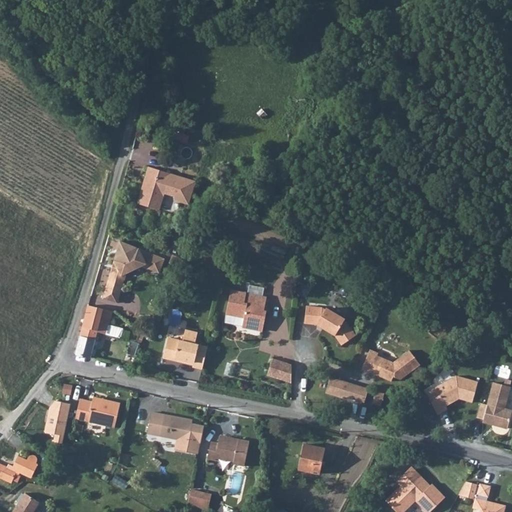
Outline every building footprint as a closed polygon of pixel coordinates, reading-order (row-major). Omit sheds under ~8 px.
[(148,167),(136,203),(160,210),(165,193),(175,196),(174,199),(188,204),(194,185),(188,183),(188,180),(171,175),(171,174),(148,167)] [(141,253),(138,249),(114,260),(116,265),(114,270),(110,273),(102,299),(117,303),(124,280),(126,276),(125,274),(142,265),(143,267),(147,269),(148,268),(159,273),(165,259),(151,253),(146,255),(141,253)] [(231,291),(225,317),(243,321),(241,330),(262,335),(267,315),(262,314),(263,310),(264,311),(267,300),(231,291)] [(88,305),(82,328),(96,332),(106,335),(108,326),(112,311),(88,304),(88,305)] [(305,309),(303,326),(315,328),(316,326),(319,328),(318,330),(333,338),(340,348),(353,338),(344,326),(341,324),(342,322),(324,311),(323,313),(320,311),(305,309)] [(108,326),(106,335),(119,338),(122,329),(108,326)] [(82,328),(75,354),(90,358),(96,332),(82,328)] [(191,368),(201,371),(206,349),(193,346),(196,335),(184,332),(181,343),(177,343),(175,351),(164,349),(162,359),(192,366),(191,368)] [(511,348),(511,336),(503,345),(510,351),(511,348)] [(126,354),(133,356),(138,344),(130,342),(126,354)] [(368,351),(360,372),(368,375),(369,372),(374,374),(373,376),(390,382),(392,378),(399,381),(418,366),(407,351),(392,364),(375,357),(377,354),(368,351)] [(289,369),(290,368),(271,361),(265,378),(289,386),(289,369)] [(478,384),(456,379),(429,395),(434,403),(439,400),(445,410),(456,404),(455,401),(459,400),(460,401),(473,405),(478,384)] [(362,406),(366,392),(328,380),(323,396),(339,401),(339,399),(362,406)] [(493,384),(488,406),(484,421),(484,423),(492,426),(496,424),(498,425),(498,427),(508,429),(511,412),(511,411),(504,410),(510,388),(493,384)] [(382,397),(374,394),(370,407),(378,410),(382,397)] [(81,399),(76,419),(115,428),(121,404),(111,402),(110,404),(94,400),(94,402),(81,399)] [(481,405),(477,419),(484,421),(488,406),(481,405)] [(176,452),(198,457),(204,429),(192,427),(193,422),(152,413),(148,434),(178,441),(176,452)] [(237,443),(219,439),(218,445),(211,443),(207,460),(214,461),(215,459),(233,463),(233,465),(243,468),(249,443),(238,440),(237,443)] [(303,445),(299,471),(319,476),(324,449),(303,445)] [(0,477),(11,483),(16,473),(19,475),(21,473),(31,478),(38,465),(34,463),(36,460),(35,458),(33,457),(31,456),(30,456),(29,457),(28,460),(18,456),(13,467),(9,465),(8,468),(0,464),(0,477)] [(406,511),(417,501),(427,511),(432,511),(438,506),(447,498),(437,487),(435,489),(413,467),(398,482),(402,486),(396,492),(387,501),(397,511),(406,511)] [(468,481),(460,495),(478,499),(476,508),(483,509),(482,511),(504,511),(506,506),(488,502),(492,486),(482,484),(482,485),(468,481)] [(191,488),(188,502),(207,511),(208,511),(212,494),(191,488)] [(33,511),(40,503),(25,494),(13,511),(33,511)]
